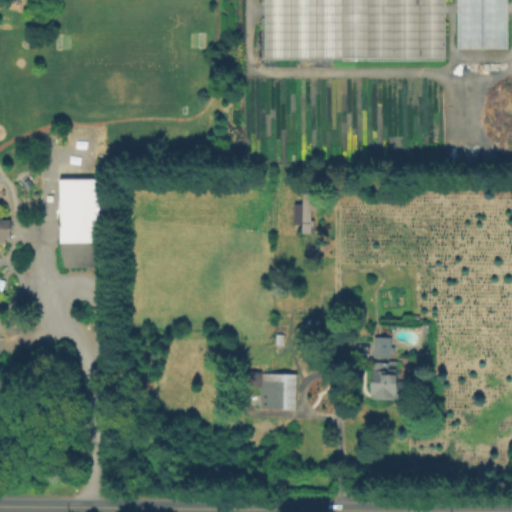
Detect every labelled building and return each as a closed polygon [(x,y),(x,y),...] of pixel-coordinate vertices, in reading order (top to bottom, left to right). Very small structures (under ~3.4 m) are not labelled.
[(443,0),(443,60),(262,60),(262,0),(443,0)] [(456,49),(456,0),(507,0),(507,50),(456,49)] [(57,266),(97,266),(97,177),(57,177),(57,266)] [(292,203),(291,224),(300,224),(300,233),(309,233),(310,210),(312,210),(312,193),(300,193),(300,204),(292,203)] [(6,241),(5,243),(0,243),(0,215),(1,215),(0,220),(10,220),(11,240),(6,241)] [(276,345),(277,334),(284,335),(283,345),(276,345)] [(391,357),(375,357),(375,337),(391,338),(390,347),(395,347),(395,354),(391,354),(391,357)] [(373,398),(373,395),(370,395),(371,371),(372,371),(373,361),(398,361),(397,381),(414,381),(413,399),(373,398)] [(261,408),(262,388),(245,387),(245,373),(297,376),(295,410),(261,408)]
